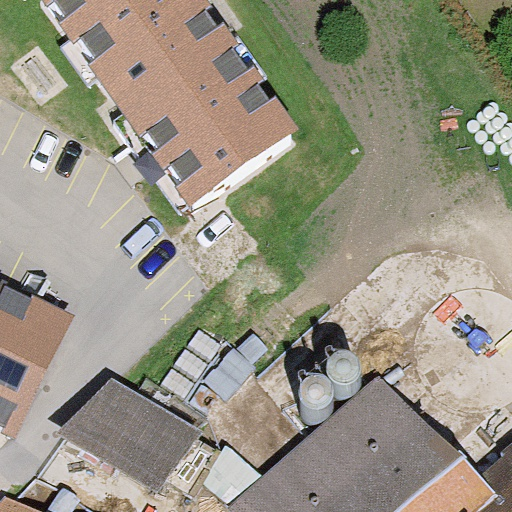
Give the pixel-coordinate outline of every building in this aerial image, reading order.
[(187,0),(45,0),(39,4),(185,219),(288,150),(187,0)] [(0,288),(0,438),(18,447),(75,326),(0,288)] [(114,391),(54,438),(159,506),(203,440),(114,391)] [(338,422),(245,500),(256,511),(511,511),(511,456),(496,466),(444,422),(338,422)] [(60,511),(16,491),(2,511),(60,511)]
